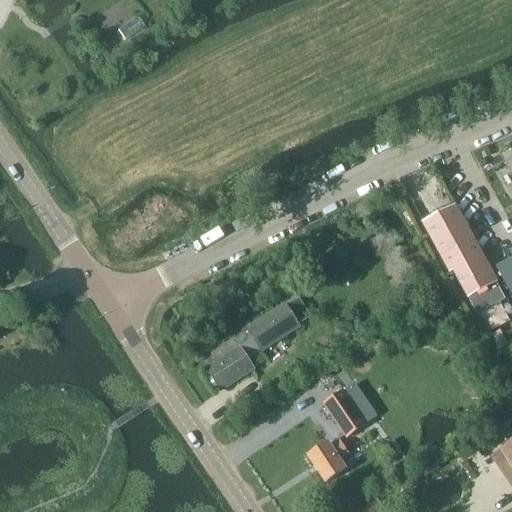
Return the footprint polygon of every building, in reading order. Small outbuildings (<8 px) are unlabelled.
[(102,63),(95,67),(98,73),(105,69),(102,63)] [(511,161),(506,165),(507,166),(495,173),(504,188),(511,183),(511,161)] [(455,208),(424,225),(443,260),(447,258),(478,316),(506,301),(455,208)] [(511,261),(497,270),(511,296),(511,261)] [(246,345),(208,370),(221,391),(253,370),(244,355),(250,351),(252,355),(281,337),(270,321),(242,339),(246,345)] [(343,390),(323,403),(347,440),(368,426),(343,390)] [(328,445),(308,457),(325,483),(344,471),(338,461),(347,456),(338,441),(329,447),(328,445)] [(511,443),(500,451),(511,468),(511,443)] [(366,511),(382,511),(377,503),(366,510),(366,511)]
